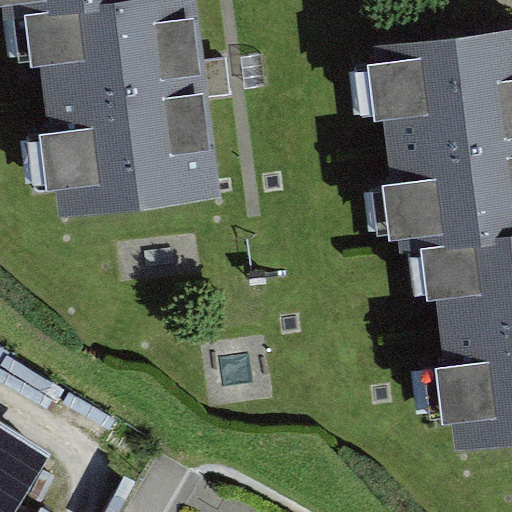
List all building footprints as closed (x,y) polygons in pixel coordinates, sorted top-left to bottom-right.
[(0,0),(0,24),(29,22),(28,10),(133,0),(0,0)] [(189,0),(133,0),(28,10),(29,22),(48,226),(210,211),(189,0)] [(388,263),(431,259),(429,247),(511,238),(511,38),(369,51),(388,263)] [(511,238),(429,247),(431,259),(449,462),(511,456),(511,238)] [(0,511),(5,511),(53,438),(0,404),(0,511)]
